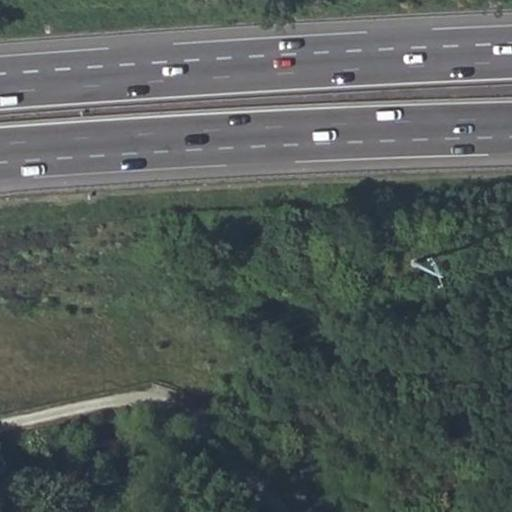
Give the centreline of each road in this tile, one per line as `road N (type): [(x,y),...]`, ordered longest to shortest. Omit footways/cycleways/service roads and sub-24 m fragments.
road 1 (motorway): [(0,152),(511,122)]
road 2 (motorway): [(511,57),(0,83)]
road 3 (track): [(274,511),(221,439),(163,399),(128,395),(0,430)]
